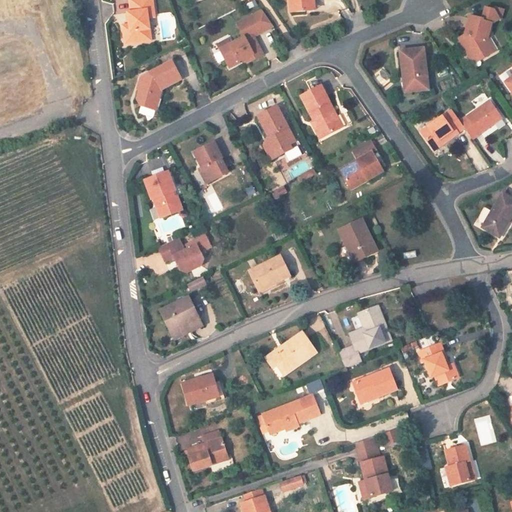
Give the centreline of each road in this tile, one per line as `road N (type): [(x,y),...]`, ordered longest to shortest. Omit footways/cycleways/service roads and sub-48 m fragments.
road 1 (residential): [(476,269),(376,284),(267,323),(144,381)]
road 2 (residential): [(336,50),(112,158)]
road 3 (unclassified): [(144,381),(112,158)]
road 4 (residential): [(420,423),(473,399),(492,378),(501,334),(476,269)]
road 5 (residential): [(440,195),(336,50)]
road 6 (unclassified): [(112,158),(90,0)]
road 7 (unclassified): [(181,511),(144,381)]
